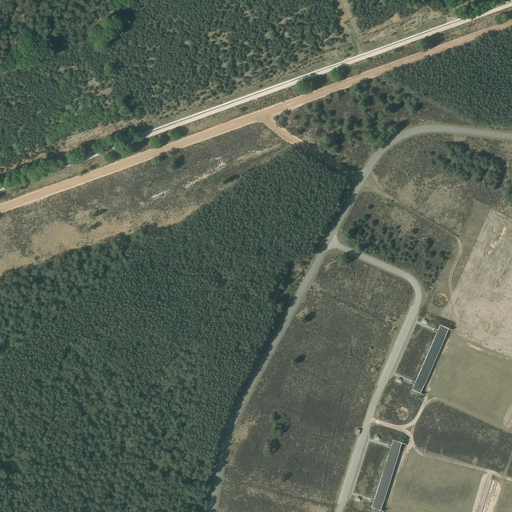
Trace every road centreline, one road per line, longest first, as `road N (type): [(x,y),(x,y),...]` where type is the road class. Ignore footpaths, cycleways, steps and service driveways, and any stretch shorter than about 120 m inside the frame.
road 1 (track): [(0,189),(511,4)]
road 2 (track): [(0,208),(511,23)]
road 3 (track): [(361,179),(258,114)]
